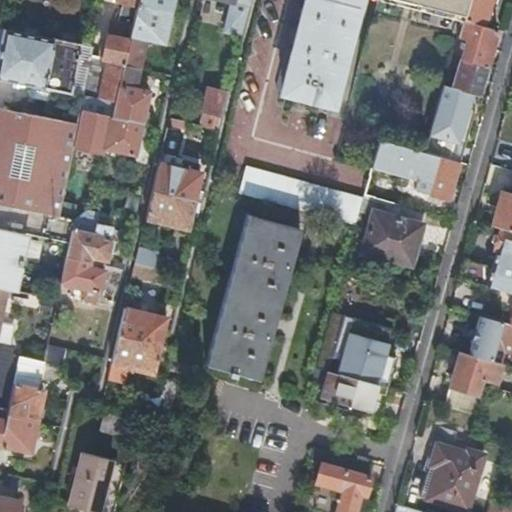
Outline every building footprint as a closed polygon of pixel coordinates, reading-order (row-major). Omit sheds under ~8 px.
[(136,0),(113,0),(113,1),(129,4),(124,24),(108,20),(98,65),(87,63),(81,93),(93,96),(113,100),(122,64),(136,4),(136,0)] [(136,0),(136,4),(168,11),(170,0),(136,0)] [(303,0),(292,46),(281,90),(315,99),(326,61),(339,65),(356,0),(303,0)] [(411,0),(462,13),(465,0),(411,0)] [(465,0),(462,13),(460,18),(483,24),(485,24),(489,21),(490,17),(490,12),(487,8),(489,0),(465,0)] [(168,11),(136,4),(122,64),(139,68),(143,53),(146,54),(149,39),(161,42),(168,11)] [(496,28),(483,24),(460,18),(455,35),(464,37),(451,85),(477,92),(496,28)] [(87,63),(91,45),(75,41),(57,38),(53,37),(52,38),(0,26),(0,77),(44,87),(44,86),(69,91),(81,93),(87,63)] [(57,38),(75,41),(76,36),(74,34),(62,31),(58,32),(57,38)] [(281,90),(292,46),(286,45),(275,87),(276,89),(281,90)] [(329,103),(339,65),(326,61),(315,99),(329,103)] [(139,68),(122,64),(113,100),(110,115),(139,122),(147,91),(138,89),(142,69),(139,68)] [(0,77),(0,106),(75,122),(81,93),(69,91),(44,86),(44,87),(0,77)] [(201,110),(219,115),(226,90),(207,85),(201,110)] [(464,138),(475,100),(448,92),(433,143),(456,149),(460,137),(464,138)] [(110,115),(113,100),(93,96),(89,116),(94,118),(107,121),(106,128),(92,126),(88,143),(132,153),(139,122),(110,115)] [(75,122),(0,106),(0,202),(41,211),(56,214),(75,122)] [(216,129),(219,115),(201,110),(197,124),(216,129)] [(107,121),(94,118),(92,126),(106,128),(107,121)] [(378,137),(371,162),(417,175),(414,188),(448,198),(458,160),(422,150),(416,148),(378,137)] [(148,196),(144,216),(185,226),(198,171),(157,161),(148,196)] [(246,166),(238,193),(355,225),(362,197),(246,166)] [(511,187),(511,193),(500,189),(490,224),(494,225),(511,229),(511,187)] [(399,203),(374,196),(371,209),(396,216),(399,203)] [(0,227),(22,232),(66,242),(69,228),(70,228),(72,218),(56,214),(41,211),(0,202),(0,227)] [(423,210),(399,203),(396,216),(420,222),(423,210)] [(396,216),(371,209),(359,250),(408,263),(420,222),(396,216)] [(257,377),(298,229),(246,214),(205,363),(227,369),(226,373),(233,375),(234,370),(257,377)] [(66,242),(63,255),(94,262),(95,256),(104,258),(105,254),(108,237),(106,237),(109,227),(94,223),(92,233),(70,228),(69,228),(66,242)] [(511,285),(511,229),(494,225),(492,230),(488,232),(486,239),(489,243),(487,248),(500,251),(496,265),(490,285),(510,291),(511,286),(511,285)] [(0,286),(4,288),(10,289),(15,264),(18,265),(19,258),(17,258),(22,232),(0,227),(0,286)] [(133,261),(153,266),(162,268),(165,258),(155,256),(156,251),(137,246),(135,251),(133,261)] [(93,262),(102,264),(122,269),(125,258),(105,254),(104,258),(95,256),(94,262),(93,262)] [(57,281),(58,281),(80,286),(77,296),(92,299),(94,288),(97,289),(102,268),(93,266),(93,262),(94,262),(63,255),(57,281)] [(490,285),(496,265),(462,255),(456,277),(461,278),(490,285)] [(133,261),(131,270),(163,278),(165,269),(162,268),(153,266),(133,261)] [(127,365),(151,370),(164,316),(122,306),(110,358),(109,361),(106,375),(123,379),(127,365)] [(511,321),(478,312),(467,350),(488,356),(495,335),(510,339),(511,334),(511,321)] [(387,333),(327,317),(322,334),(336,338),(344,340),(382,351),(387,333)] [(336,338),(322,334),(314,365),(327,369),(336,338)] [(344,340),(336,338),(327,369),(335,371),(344,340)] [(63,345),(44,340),(39,359),(58,364),(63,345)] [(379,363),(382,351),(344,340),(335,371),(374,382),(384,385),(389,366),(379,363)] [(0,405),(4,406),(9,381),(11,370),(15,354),(8,352),(9,346),(0,344),(0,405)] [(467,350),(458,347),(442,403),(473,412),(479,394),(473,392),(479,374),(493,378),(499,360),(488,356),(467,350)] [(393,354),(382,351),(379,363),(389,366),(393,354)] [(9,381),(4,406),(3,412),(4,412),(34,418),(40,388),(35,387),(39,359),(34,358),(15,354),(11,370),(9,381)] [(327,369),(314,365),(310,378),(322,381),(319,394),(326,396),(367,407),(374,382),(335,371),(327,369)] [(376,416),(384,385),(374,382),(367,407),(365,413),(376,416)] [(324,403),(365,413),(367,407),(326,396),(324,403)] [(134,419),(137,403),(127,400),(123,416),(134,419)] [(3,412),(4,406),(0,405),(0,443),(28,449),(34,418),(4,412),(3,412)] [(129,436),(134,419),(123,416),(102,411),(98,428),(129,436)] [(435,444),(420,496),(466,510),(483,453),(466,447),(467,445),(432,434),(430,443),(435,444)] [(97,511),(98,511),(111,459),(77,451),(66,505),(97,511)] [(362,494),(371,461),(347,454),(344,467),(318,460),(313,480),(338,488),(331,511),(351,511),(355,500),(357,493),(362,494)] [(0,511),(13,511),(16,497),(0,493),(0,511)] [(428,511),(394,501),(390,511),(428,511)] [(510,511),(511,508),(489,502),(486,511),(510,511)]
